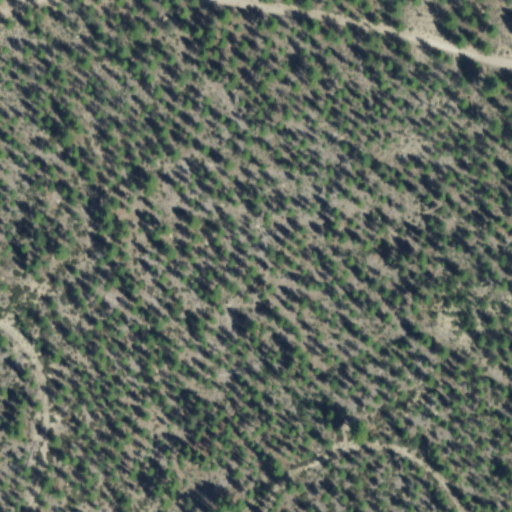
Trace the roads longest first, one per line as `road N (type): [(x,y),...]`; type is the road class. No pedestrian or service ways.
road 1 (track): [(483,511),(476,489),(408,450),(295,485),(258,511)]
road 2 (track): [(44,511),(55,377),(0,339)]
